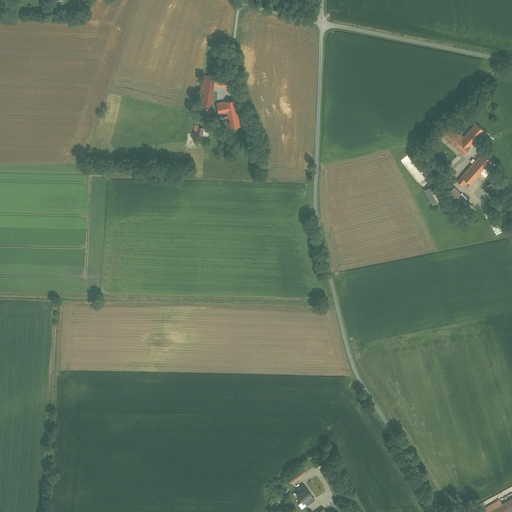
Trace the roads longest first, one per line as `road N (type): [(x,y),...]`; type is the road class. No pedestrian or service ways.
road 1 (unclassified): [(321,23),(316,213),(354,368),(441,511)]
road 2 (unclassified): [(509,62),(321,23)]
